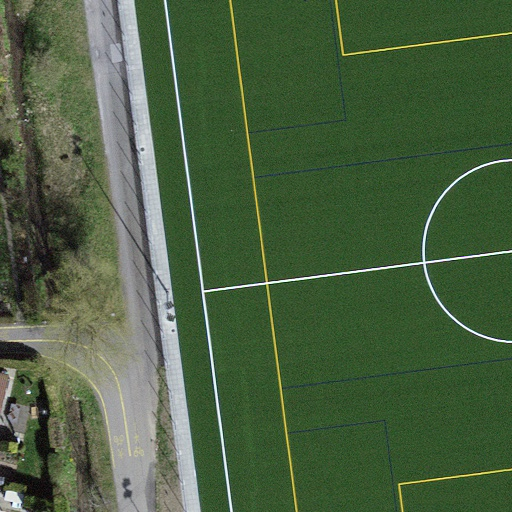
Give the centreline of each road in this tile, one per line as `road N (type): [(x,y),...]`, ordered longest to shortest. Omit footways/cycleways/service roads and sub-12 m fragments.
road 1 (track): [(125,353),(90,0)]
road 2 (track): [(148,511),(125,353),(74,339),(0,339)]
